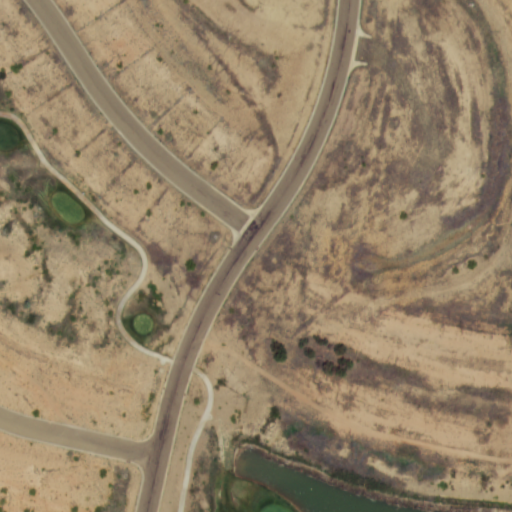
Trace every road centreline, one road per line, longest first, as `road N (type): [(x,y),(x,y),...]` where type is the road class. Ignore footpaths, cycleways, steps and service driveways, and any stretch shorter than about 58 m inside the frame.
road 1 (residential): [(348,0),(344,45),(315,137),(216,296),(184,364),(148,511)]
road 2 (track): [(0,114),(16,118),(48,166),(144,255),(146,274),(120,313),(125,334),(208,380),(213,399),(182,511)]
road 3 (residential): [(38,0),(148,148),(257,235)]
road 4 (residential): [(161,455),(0,418)]
road 5 (residential): [(344,45),(377,54),(390,67),(437,147)]
